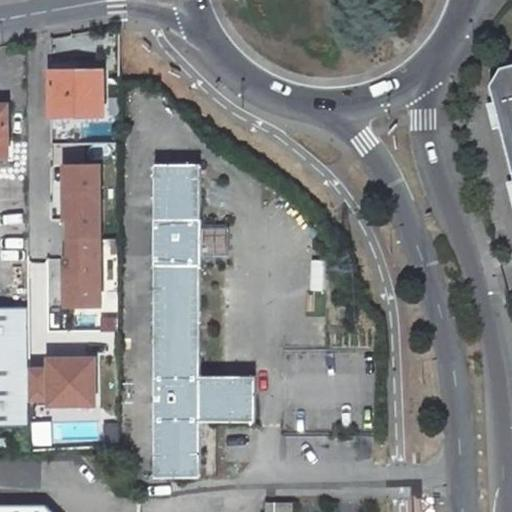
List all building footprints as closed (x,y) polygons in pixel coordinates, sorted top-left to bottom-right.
[(103,61),(49,62),(49,116),(103,116),(103,61)] [(492,88),(511,165),(511,68),(502,71),(492,88)] [(153,163),(157,476),(203,476),(202,420),(257,418),(256,374),(202,374),(201,264),(200,218),(199,162),(153,163)] [(98,165),(64,165),(64,220),(67,220),(68,240),(99,239),(98,165)] [(200,218),(201,264),(229,263),(227,217),(200,218)] [(99,239),(68,240),(68,260),(65,260),(65,306),(101,305),(99,239)] [(0,299),(0,419),(29,419),(29,401),(28,371),(28,300),(0,299)] [(49,371),(28,371),(29,401),(49,401),(49,407),(96,406),(95,360),(49,361),(49,371)] [(292,511),(293,503),(266,503),(266,511),(292,511)]
